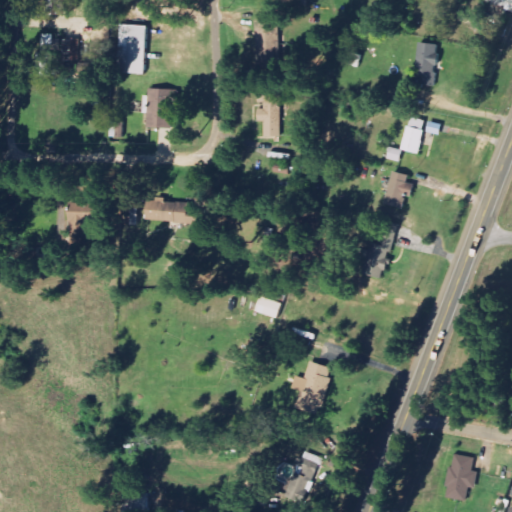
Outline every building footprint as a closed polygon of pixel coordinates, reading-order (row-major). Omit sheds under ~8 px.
[(511,0),(487,0),(487,1),(511,9),(511,0)] [(259,66),(279,66),(280,22),(260,21),(259,66)] [(123,74),(150,75),(152,27),(124,26),(123,74)] [(82,40),(54,40),(54,34),(41,34),(41,52),(35,52),(35,68),(41,68),(41,76),(79,77),(79,68),(53,67),(53,52),(64,52),(64,62),(81,63),(82,40)] [(438,88),(444,46),(423,43),(418,74),(412,73),(411,84),(438,88)] [(152,114),(151,129),(175,130),(176,105),(182,105),(183,91),(153,90),(153,97),(148,97),(147,114),(152,114)] [(268,137),(283,138),(284,94),(263,93),(262,107),(263,107),(262,122),(268,123),(268,137)] [(428,130),(410,128),(407,152),(425,154),(428,130)] [(392,159),(404,162),(407,151),(395,148),(392,159)] [(384,204),(402,209),(405,196),(410,198),(414,185),(407,183),(409,176),(393,172),(384,204)] [(194,203),(152,202),(151,222),(210,224),(211,211),(193,210),(194,203)] [(109,223),(109,205),(73,205),(72,260),(81,260),(81,250),(88,250),(89,223),(109,223)] [(369,243),(363,276),(384,280),(395,224),(386,222),(381,246),(369,243)] [(256,312),(281,320),(286,305),(261,297),(256,312)] [(329,368),(311,363),(306,380),(296,377),(292,390),(301,392),(296,409),(315,415),(329,368)] [(468,501),(469,487),(476,488),(478,473),(473,473),(475,458),(452,456),(446,499),(468,501)]
